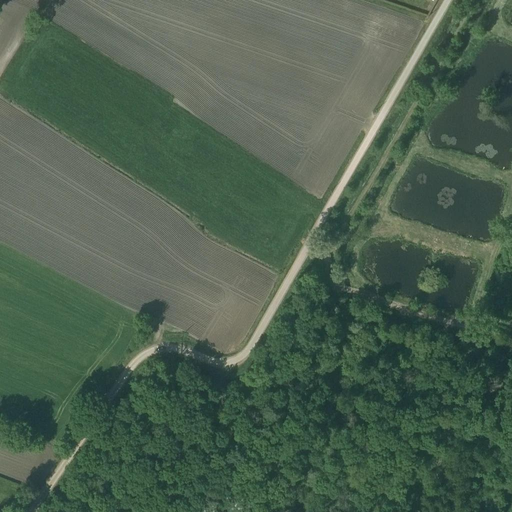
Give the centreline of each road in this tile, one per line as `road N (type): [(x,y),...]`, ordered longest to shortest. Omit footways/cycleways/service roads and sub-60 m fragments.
road 1 (unclassified): [(447,0),(254,341),(223,363),(172,346),(141,355),(30,511)]
road 2 (track): [(328,257),(476,0)]
road 3 (track): [(511,324),(476,312),(470,326),(335,284),(321,251)]
